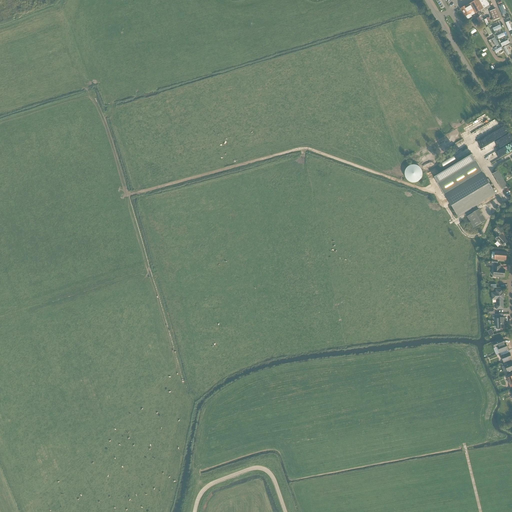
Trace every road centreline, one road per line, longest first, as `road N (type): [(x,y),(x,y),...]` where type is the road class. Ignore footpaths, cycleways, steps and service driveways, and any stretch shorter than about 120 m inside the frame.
road 1 (tertiary): [(511,115),(478,85),(426,0)]
road 2 (unclassified): [(286,511),(274,477),(261,467),(207,485),(195,511)]
